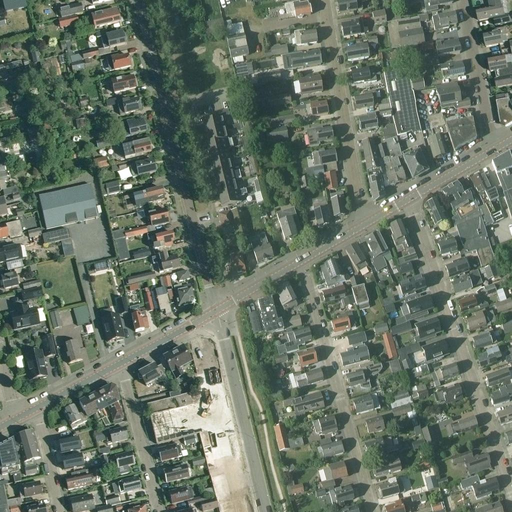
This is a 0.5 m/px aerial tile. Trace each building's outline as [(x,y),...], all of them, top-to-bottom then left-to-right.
[(1,0),(5,13),(26,8),(24,0),(1,0)] [(347,0),(338,2),(340,14),(357,11),(363,10),(362,3),(368,2),(367,0),(347,0)] [(494,0),(488,2),(489,9),(477,11),(479,22),(494,19),(495,26),(510,23),(508,15),(501,17),(499,7),(502,6),(500,0),(494,0)] [(60,9),(61,12),(62,18),(83,13),(81,4),(60,9)] [(304,17),(311,15),(311,14),(312,12),(311,10),(309,8),(308,4),(300,5),(300,4),(293,5),(293,4),(285,5),(287,14),(295,13),(296,18),(298,18),(300,19),(303,18),(304,17)] [(104,27),(119,23),(119,22),(120,20),(119,17),(118,16),(117,15),(116,11),(101,14),(101,15),(96,16),(99,28),(104,27)] [(373,14),(374,22),(375,26),(387,23),(385,12),(373,14)] [(456,25),(454,13),(432,18),(435,32),(449,29),(449,27),(456,25)] [(419,17),(420,18),(388,24),(393,50),(425,43),(422,30),(420,23),(428,22),(427,15),(419,17)] [(76,17),(61,21),(58,21),(60,27),(77,23),(76,17)] [(222,20),(204,24),(207,37),(225,33),(222,20)] [(360,35),(365,35),(362,21),(358,22),(352,23),(352,25),(342,27),(344,39),(360,36),(360,35)] [(494,34),(484,35),(486,48),(502,45),(501,37),(507,36),(506,29),(493,31),(494,34)] [(302,46),(317,43),(315,32),(306,33),(306,32),(294,33),(297,47),(302,46)] [(109,49),(125,45),(124,44),(125,43),(124,39),(123,39),(123,37),(122,37),(121,33),(106,37),(101,38),(104,50),(109,49)] [(232,59),(249,56),(244,34),(227,38),(232,59)] [(369,46),(378,44),(377,38),(368,39),(369,46)] [(462,51),(461,48),(459,47),(459,46),(458,46),(457,42),(436,46),(439,58),(460,54),(460,53),(462,51)] [(74,58),(70,44),(65,45),(69,60),(74,58)] [(275,56),(287,54),(286,46),(270,49),(272,57),(275,56)] [(364,59),(369,58),(367,47),(362,48),(362,46),(356,47),(356,49),(346,50),(348,62),(364,59)] [(97,50),(82,53),(83,60),(98,56),(97,50)] [(36,62),(36,64),(40,63),(37,53),(31,55),(33,62),(36,62)] [(284,72),(298,69),(304,68),(304,69),(321,66),(319,53),(302,56),(302,54),(282,57),(284,72)] [(114,72),(130,68),(130,67),(131,65),(130,62),(128,61),(127,56),(118,58),(118,57),(111,58),(106,60),(109,73),(114,71),(114,72)] [(511,63),(506,64),(505,57),(488,60),(491,72),(496,71),(498,80),(495,80),(497,88),(511,85),(511,63)] [(82,61),(70,64),(72,72),(84,69),(82,61)] [(246,64),(235,66),(237,78),(248,76),(246,64)] [(464,75),(466,74),(465,70),(463,69),(463,68),(462,68),(462,64),(441,68),(440,66),(433,68),(435,75),(442,73),(443,80),(464,76),(464,75)] [(0,82),(8,80),(8,82),(22,79),(20,69),(6,72),(0,73),(0,82)] [(416,104),(414,93),(413,93),(409,69),(384,74),(397,138),(422,132),(416,104)] [(368,70),(352,72),(352,73),(351,74),(351,78),(353,79),(354,84),(364,82),(365,84),(377,82),(375,74),(369,75),(368,70)] [(280,72),(259,76),(261,85),(282,82),(280,72)] [(412,80),(414,92),(426,89),(424,77),(412,80)] [(114,94),(135,89),(135,88),(136,87),(135,84),(133,83),(132,78),(123,80),(123,78),(111,81),(114,94)] [(320,78),(299,82),(301,96),(322,92),(320,78)] [(435,88),(438,99),(442,110),(447,108),(454,108),(455,110),(470,107),(469,99),(462,101),(462,102),(460,102),(458,89),(457,89),(457,84),(435,88)] [(373,107),(378,107),(376,99),(377,99),(376,92),(364,94),(365,97),(355,98),(357,111),(373,108),(373,107)] [(82,106),(92,103),(89,94),(79,96),(82,106)] [(511,123),(511,107),(509,103),(508,95),(505,96),(504,95),(496,96),(497,102),(499,114),(498,114),(501,125),(506,128),(511,123)] [(289,97),(269,100),(271,108),(291,104),(289,97)] [(107,108),(117,105),(120,116),(125,115),(140,112),(140,110),(141,108),(140,106),(138,105),(137,100),(128,102),(128,100),(122,102),(121,98),(106,102),(107,108)] [(380,112),(390,110),(388,100),(385,101),(385,104),(382,105),(382,106),(379,106),(380,112)] [(313,118),(328,115),(328,114),(329,113),(329,109),(327,108),(326,104),(317,105),(317,104),(310,105),(310,106),(306,107),(308,117),(312,117),(313,118)] [(28,108),(29,117),(38,115),(36,106),(28,108)] [(377,129),(382,128),(380,115),(375,115),(368,116),(368,118),(360,120),(361,125),(359,127),(360,129),(362,130),(362,132),(377,129)] [(434,159),(448,155),(442,136),(448,134),(442,115),(428,119),(433,138),(428,140),(434,159)] [(468,144),(476,140),(473,120),(472,115),(457,117),(458,123),(446,125),(454,152),(456,152),(456,151),(461,147),(461,146),(467,142),(468,144)] [(99,125),(116,121),(114,116),(98,120),(99,125)] [(206,133),(226,128),(223,117),(204,122),(206,133)] [(278,120),(280,126),(296,123),(295,117),(278,120)] [(85,128),(84,120),(75,121),(77,130),(85,128)] [(280,126),(278,120),(267,122),(269,130),(280,127),(280,126)] [(122,124),(123,126),(126,138),(130,137),(131,137),(146,133),(146,132),(147,130),(146,127),(144,126),(144,125),(143,125),(142,121),(134,123),(134,121),(127,123),(123,124),(122,124)] [(27,130),(29,140),(46,136),(44,126),(27,130)] [(383,131),(384,138),(396,136),(394,126),(386,128),(386,131),(383,131)] [(226,128),(206,133),(209,143),(226,140),(229,139),(226,128)] [(265,131),(267,143),(288,140),(286,128),(265,131)] [(322,129),(307,132),(310,147),(319,146),(319,144),(333,141),(332,140),(334,139),(333,136),(331,134),(330,129),(322,131),(322,129)] [(383,166),(390,187),(391,186),(392,187),(395,186),(396,185),(406,181),(398,158),(402,157),(398,142),(397,139),(397,137),(396,136),(384,138),(385,142),(384,142),(385,146),(382,147),(377,148),(381,160),(383,166)] [(11,138),(0,140),(0,147),(17,143),(16,139),(11,140),(11,138)] [(98,149),(113,146),(111,139),(96,143),(98,149)] [(209,154),(228,150),(226,140),(209,143),(206,144),(209,154)] [(129,151),(131,158),(151,153),(151,152),(151,151),(151,147),(149,146),(148,141),(133,145),(132,142),(121,144),(122,147),(125,146),(127,152),(129,151)] [(369,179),(382,177),(377,158),(373,141),(362,144),(365,161),(366,161),(368,174),(369,179)] [(410,151),(421,177),(426,174),(426,172),(427,172),(419,153),(417,148),(410,151)] [(71,150),(61,152),(62,158),(73,155),(71,150)] [(211,165),(231,160),(228,150),(209,154),(211,165)] [(416,180),(421,177),(410,151),(403,154),(405,159),(404,159),(414,180),(415,179),(416,180)] [(323,169),(323,167),(336,164),(338,162),(337,158),(335,157),(334,152),(325,154),(325,152),(312,154),(315,168),(313,168),(313,171),(323,169)] [(511,161),(509,154),(492,164),(504,195),(511,219),(511,161)] [(96,170),(108,167),(106,159),(94,162),(96,170)] [(214,175),(233,171),(231,160),(211,165),(214,175)] [(138,178),(155,174),(155,173),(157,171),(155,167),(153,166),(152,161),(135,165),(130,166),(133,179),(138,177),(138,178)] [(216,186),(236,181),(233,171),(214,175),(216,186)] [(335,173),(324,175),(326,192),(338,190),(335,173)] [(484,174),(477,177),(490,204),(499,200),(496,195),(497,194),(495,190),(492,191),(484,174)] [(312,176),(300,178),(302,189),(314,187),(312,176)] [(384,183),(382,177),(369,179),(373,201),(376,202),(385,198),(382,184),(384,183)] [(465,255),(477,251),(490,247),(484,229),(494,224),(490,215),(486,207),(491,204),(490,204),(477,177),(471,180),(479,197),(479,196),(484,207),(480,209),(477,204),(476,205),(472,191),(464,195),(457,183),(450,187),(442,192),(454,213),(455,213),(457,217),(452,220),(453,223),(455,229),(457,228),(465,255)] [(267,180),(259,182),(266,208),(272,207),(268,191),(270,191),(267,180)] [(238,192),(236,181),(216,186),(219,197),(238,192)] [(108,196),(120,193),(117,183),(105,186),(108,196)] [(94,217),(87,185),(35,197),(43,230),(94,217)] [(17,187),(6,189),(2,190),(3,191),(4,197),(18,193),(17,187)] [(144,206),(161,202),(160,197),(163,197),(161,189),(140,194),(144,206)] [(238,192),(219,197),(221,207),(241,203),(238,192)] [(344,199),(343,194),(330,196),(331,201),(334,218),(345,216),(344,208),(345,208),(344,199)] [(435,226),(449,220),(446,215),(443,207),(441,208),(438,201),(427,206),(433,221),(433,220),(435,226)] [(325,226),(329,225),(327,216),(329,216),(327,203),(320,205),(313,207),(314,212),(309,213),(310,221),(315,219),(317,228),(318,228),(320,229),(323,229),(325,226)] [(486,207),(490,215),(495,213),(491,204),(486,207)] [(302,235),(294,209),(277,214),(285,241),(289,240),(292,241),(296,240),(297,237),(302,235)] [(241,210),(232,212),(238,239),(248,237),(245,227),(243,228),(242,220),(244,219),(241,210)] [(152,228),(168,224),(168,222),(169,221),(168,218),(167,217),(165,211),(151,214),(150,211),(143,212),(145,220),(149,218),(152,228)] [(218,215),(219,216),(222,230),(234,227),(230,212),(218,215)] [(10,239),(23,236),(19,222),(0,226),(0,239),(9,238),(10,239)] [(407,237),(402,224),(402,223),(401,223),(400,222),(395,223),(395,226),(394,226),(400,240),(407,237)] [(407,237),(400,240),(394,226),(390,228),(393,236),(391,237),(396,249),(402,247),(404,252),(412,249),(407,237)] [(125,239),(147,234),(146,228),(124,233),(125,239)] [(67,229),(43,235),(45,245),(70,239),(67,229)] [(29,239),(41,236),(40,230),(28,233),(29,239)] [(154,251),(172,247),(171,242),(174,242),(172,233),(155,237),(157,245),(153,246),(154,251)] [(372,238),(383,259),(390,255),(388,252),(389,252),(380,234),(372,238)] [(268,245),(264,235),(249,240),(253,251),(258,264),(273,258),(273,257),(274,255),(273,252),(271,252),(268,245)] [(383,259),(372,238),(365,241),(374,259),(375,259),(376,262),(383,259)] [(61,241),(62,248),(72,246),(70,239),(61,241)] [(130,260),(125,240),(115,242),(120,262),(130,260)] [(438,245),(442,257),(450,255),(450,256),(457,254),(457,253),(460,252),(458,246),(454,247),(452,240),(438,245)] [(356,247),(356,246),(346,252),(355,268),(358,273),(368,268),(365,262),(360,253),(362,252),(358,246),(356,247)] [(15,262),(23,260),(21,256),(17,257),(15,248),(0,251),(0,264),(6,263),(7,264),(15,263),(15,262)] [(490,248),(476,253),(481,269),(495,264),(490,248)] [(134,260),(150,257),(149,251),(133,254),(134,260)] [(159,274),(178,269),(180,267),(179,263),(176,261),(175,257),(167,259),(166,255),(159,257),(152,259),(153,265),(157,264),(159,274)] [(241,255),(229,258),(234,277),(245,274),(241,255)] [(416,255),(396,261),(398,266),(418,260),(416,255)] [(398,267),(398,266),(396,261),(396,259),(388,262),(392,270),(398,267)] [(450,279),(465,274),(462,266),(467,264),(465,259),(452,264),(453,266),(446,268),(450,279)] [(328,289),(333,287),(346,282),(343,276),(344,276),(342,271),(340,271),(336,262),(332,264),(330,263),(330,262),(326,264),(325,266),(325,267),(320,268),(328,289)] [(401,275),(409,273),(413,271),(410,263),(406,264),(399,267),(401,275)] [(484,270),(488,281),(497,278),(494,267),(484,270)] [(187,272),(177,274),(179,282),(189,280),(187,272)] [(129,286),(155,279),(154,273),(127,280),(129,286)] [(4,290),(18,287),(17,284),(20,283),(19,278),(16,278),(15,275),(2,278),(4,290)] [(36,281),(22,285),(24,291),(41,286),(39,277),(35,278),(36,281)] [(165,289),(171,287),(169,277),(162,279),(165,289)] [(357,277),(350,281),(353,291),(352,291),(357,307),(359,307),(360,311),(370,308),(368,304),(363,288),(360,288),(357,277)] [(455,296),(471,291),(469,285),(474,283),(472,277),(467,278),(467,277),(460,280),(461,281),(451,284),(455,296)] [(415,293),(425,289),(421,278),(399,286),(403,297),(405,296),(406,298),(405,298),(405,299),(416,295),(415,295),(415,293)] [(502,291),(501,289),(499,284),(484,289),(487,298),(497,295),(497,293),(502,291)] [(178,308),(192,304),(194,301),(191,288),(182,291),(181,286),(174,288),(175,292),(174,292),(178,308)] [(285,312),(298,306),(295,301),(295,300),(297,299),(294,294),(292,295),(288,287),(281,290),(281,291),(278,293),(281,301),(280,302),(285,312)] [(343,288),(323,293),(326,304),(346,298),(343,288)] [(40,289),(21,293),(23,302),(42,298),(40,289)] [(144,303),(152,301),(150,294),(143,295),(144,303)] [(170,313),(172,313),(168,298),(161,299),(160,294),(154,295),(156,301),(155,301),(159,315),(163,314),(163,315),(164,315),(166,317),(170,316),(170,313)] [(480,310),(488,307),(487,304),(485,303),(481,305),(478,296),(473,296),(472,296),(465,299),(465,301),(458,303),(462,314),(477,309),(477,308),(479,308),(480,310)] [(433,311),(429,299),(407,306),(410,316),(406,317),(408,323),(428,316),(427,313),(433,311)] [(128,313),(125,300),(117,301),(121,315),(128,313)] [(272,300),(258,303),(260,308),(257,309),(257,308),(256,308),(258,315),(249,317),(254,336),(266,333),(267,336),(284,332),(281,321),(278,322),(272,300)] [(511,304),(510,300),(495,305),(498,314),(511,308),(511,304)] [(385,313),(397,309),(395,304),(383,308),(385,313)] [(86,306),(73,310),(77,327),(91,323),(86,306)] [(10,314),(14,331),(39,325),(36,309),(25,311),(25,309),(18,311),(18,313),(10,314)] [(135,333),(143,331),(142,326),(148,325),(144,309),(138,311),(139,314),(131,316),(135,333)] [(53,330),(58,329),(62,328),(58,312),(49,314),(53,330)] [(476,317),(466,321),(467,325),(467,328),(468,330),(470,331),(470,333),(491,325),(486,312),(475,316),(476,317)] [(352,314),(346,315),(337,318),(338,321),(331,323),(334,334),(356,328),(352,314)] [(118,316),(112,317),(102,320),(107,343),(115,341),(116,342),(122,341),(122,339),(124,339),(118,316)] [(285,329),(301,325),(299,319),(289,322),(288,320),(283,321),(285,329)] [(423,325),(416,327),(420,339),(427,337),(427,338),(434,336),(434,334),(440,332),(436,320),(430,322),(430,321),(423,324),(423,325)] [(511,324),(511,320),(501,324),(505,335),(511,332),(511,324)] [(386,325),(374,329),(376,335),(388,332),(386,325)] [(402,333),(399,326),(390,329),(392,337),(402,333)] [(287,335),(290,344),(285,346),(286,351),(297,348),(305,346),(305,343),(311,341),(308,329),(293,333),(294,334),(287,335)] [(477,350),(497,343),(492,331),(487,332),(479,335),(480,337),(473,339),(477,350)] [(42,339),(45,352),(46,357),(55,356),(51,337),(42,339)] [(201,363),(195,365),(198,376),(204,375),(203,372),(216,369),(210,345),(208,345),(207,341),(199,346),(199,347),(197,348),(201,363)] [(62,345),(68,365),(82,361),(77,342),(62,345)] [(422,350),(426,362),(433,359),(434,361),(443,358),(442,356),(448,354),(444,342),(439,344),(439,343),(431,346),(431,347),(422,350)] [(409,347),(397,352),(401,363),(409,360),(407,356),(412,354),(409,347)] [(173,353),(180,368),(190,363),(183,348),(181,349),(179,348),(176,350),(176,352),(173,353)] [(347,354),(340,356),(343,368),(360,363),(356,348),(346,351),(347,354)] [(497,364),(501,362),(497,350),(492,352),(492,351),(486,353),(486,355),(479,357),(480,361),(478,362),(481,369),(497,364)] [(308,366),(317,364),(316,362),(317,362),(316,357),(315,358),(313,351),(298,356),(298,357),(293,359),(295,364),(299,363),(301,368),(304,367),(304,368),(309,367),(308,366)] [(386,353),(388,361),(397,359),(395,351),(386,353)] [(43,362),(41,352),(25,355),(30,380),(39,378),(40,380),(46,378),(46,377),(47,377),(45,369),(47,368),(45,361),(43,362)] [(184,376),(180,368),(173,353),(171,354),(169,354),(166,355),(166,357),(164,358),(172,372),(176,380),(184,376)] [(276,365),(288,362),(286,355),(275,359),(276,365)] [(401,363),(404,372),(412,369),(409,360),(401,363)] [(372,376),(373,377),(374,377),(375,376),(376,376),(378,375),(379,374),(380,373),(380,372),(381,371),(382,370),(382,368),(381,365),(374,367),(373,363),(359,367),(360,371),(355,372),(355,374),(346,377),(349,388),(359,386),(360,388),(361,389),(363,389),(364,390),(365,390),(367,390),(368,390),(369,390),(371,389),(369,383),(370,383),(368,377),(372,376)] [(165,388),(171,385),(165,375),(160,378),(153,365),(138,373),(139,374),(137,375),(139,381),(142,380),(146,387),(150,384),(150,386),(162,383),(165,388)] [(438,383),(443,381),(458,376),(455,365),(439,371),(440,371),(435,372),(438,383)] [(414,371),(415,374),(413,375),(414,379),(430,374),(427,366),(414,371)] [(490,388),(510,381),(505,368),(500,370),(492,372),(493,374),(486,377),(490,388)] [(309,386),(323,382),(320,371),(300,377),(302,381),(297,383),(299,389),(308,386),(309,386)] [(277,389),(274,381),(264,384),(267,392),(277,389)] [(408,389),(410,395),(426,390),(424,384),(415,387),(415,386),(410,388),(411,388),(408,389)] [(511,386),(502,390),(499,391),(499,392),(492,395),(494,399),(492,400),(494,407),(510,402),(508,398),(511,396),(511,386)] [(111,387),(100,393),(108,407),(112,415),(113,421),(122,419),(121,411),(116,403),(118,402),(115,388),(111,387)] [(437,403),(445,401),(446,405),(462,399),(460,395),(463,394),(460,388),(458,388),(457,387),(442,392),(442,393),(434,396),(437,403)] [(392,410),(394,409),(411,404),(407,390),(393,394),(395,402),(390,404),(392,410)] [(269,401),(282,397),(280,391),(267,394),(269,401)] [(419,400),(429,397),(427,391),(417,395),(419,400)] [(90,398),(101,420),(105,418),(103,413),(101,414),(100,412),(108,407),(100,393),(90,398)] [(204,393),(193,396),(194,402),(199,401),(202,413),(225,407),(224,401),(223,402),(221,395),(205,399),(204,393)] [(304,415),(324,409),(320,394),(300,399),(300,401),(294,402),(293,397),(282,400),(285,409),(293,406),(297,421),(305,418),(304,415)] [(364,401),(354,403),(357,416),(373,411),(380,409),(376,395),(369,397),(363,399),(364,401)] [(84,413),(87,418),(95,414),(96,416),(94,417),(97,422),(101,420),(90,398),(79,403),(84,413)] [(158,412),(150,414),(151,419),(150,419),(151,425),(171,420),(170,414),(169,415),(168,411),(174,410),(172,400),(156,404),(158,412)] [(87,418),(84,413),(79,415),(74,407),(63,412),(70,426),(72,430),(77,428),(76,427),(88,421),(87,418)] [(205,425),(200,426),(201,432),(213,429),(211,423),(227,419),(226,413),(225,407),(202,413),(205,425)] [(394,418),(412,413),(410,407),(392,412),(394,418)] [(501,427),(511,422),(511,409),(511,408),(506,410),(507,412),(497,415),(501,427)] [(323,436),(337,432),(336,429),(337,429),(333,417),(319,421),(319,422),(313,423),(316,434),(322,433),(323,436)] [(462,434),(477,429),(473,418),(458,423),(458,424),(453,425),(454,426),(446,429),(449,438),(457,435),(457,436),(462,434)] [(369,435),(384,431),(382,425),(386,424),(384,419),(381,420),(380,419),(366,424),(369,435)] [(171,420),(151,425),(153,431),(153,430),(155,435),(163,433),(165,442),(181,438),(179,428),(173,429),(172,426),(173,426),(171,420)] [(284,425),(273,428),(279,452),(290,449),(284,425)] [(422,430),(426,447),(437,443),(432,427),(422,430)] [(109,433),(104,434),(107,445),(112,444),(127,440),(124,428),(109,432),(109,433)] [(16,436),(17,438),(19,444),(25,469),(19,470),(21,482),(29,480),(28,476),(37,474),(34,461),(40,459),(33,432),(16,436)] [(223,433),(207,437),(210,448),(216,446),(219,457),(238,452),(237,446),(236,447),(234,440),(225,442),(223,433)] [(196,444),(194,437),(183,439),(185,446),(196,444)] [(59,443),(61,454),(80,451),(77,439),(59,443)] [(391,439),(387,440),(382,441),(381,439),(375,441),(376,443),(366,446),(369,458),(385,454),(391,453),(398,451),(397,446),(393,447),(391,439)] [(319,442),(324,460),(343,454),(340,443),(332,445),(330,440),(319,442)] [(412,444),(414,450),(426,447),(424,440),(412,444)] [(5,445),(10,474),(10,476),(13,476),(14,483),(21,482),(19,470),(16,460),(17,460),(12,441),(5,445)] [(10,474),(5,445),(0,447),(0,469),(0,470),(1,470),(2,476),(10,474)] [(161,462),(182,457),(179,446),(174,447),(174,446),(158,450),(161,462)] [(106,456),(109,455),(108,448),(98,451),(100,457),(106,456)] [(221,468),(215,469),(218,479),(233,475),(231,467),(240,465),(239,458),(238,452),(219,457),(221,468)] [(118,469),(133,465),(130,453),(115,457),(110,459),(113,470),(118,469)] [(470,476),(490,469),(489,465),(490,465),(487,455),(478,458),(478,457),(472,459),(470,453),(452,459),(454,466),(465,462),(470,476)] [(81,456),(62,459),(64,471),(83,467),(81,456)] [(106,456),(100,457),(102,467),(108,465),(106,456)] [(194,467),(205,464),(204,458),(192,461),(194,467)] [(398,460),(393,461),(389,462),(388,460),(382,462),(383,464),(373,467),(374,472),(373,474),(374,477),(376,477),(376,479),(397,473),(401,472),(398,460)] [(420,471),(432,467),(430,461),(418,465),(420,471)] [(333,481),(347,478),(343,465),(330,468),(330,470),(328,470),(329,474),(331,474),(333,481)] [(183,479),(188,478),(185,467),(180,468),(164,472),(167,484),(183,480),(183,479)] [(71,475),(72,479),(66,480),(68,491),(86,487),(86,486),(92,485),(89,475),(86,476),(86,472),(71,475)] [(233,475),(218,479),(220,489),(226,487),(229,498),(248,493),(247,488),(246,488),(244,481),(235,484),(233,475)] [(472,488),(477,501),(492,496),(491,493),(499,490),(495,479),(480,484),(478,476),(460,482),(463,491),(472,488)] [(429,491),(438,489),(435,477),(426,480),(429,491)] [(124,494),(140,490),(139,488),(140,488),(139,484),(138,484),(137,478),(121,482),(117,483),(120,495),(124,494)] [(399,495),(405,493),(401,480),(395,481),(389,483),(389,485),(379,488),(381,494),(379,494),(381,499),(382,498),(383,500),(399,495)] [(18,488),(20,499),(25,498),(41,495),(38,483),(18,488)] [(292,496),(304,493),(302,486),(291,489),(292,496)] [(326,495),(329,493),(334,492),(333,487),(324,490),(314,493),(316,499),(317,498),(318,499),(326,496),(326,495)] [(188,506),(200,503),(206,501),(205,497),(193,500),(190,488),(185,489),(169,493),(172,505),(187,501),(188,506)] [(329,493),(330,496),(333,506),(353,500),(353,498),(353,497),(353,494),(351,493),(350,488),(343,490),(343,489),(334,492),(329,493)] [(231,509),(225,510),(225,511),(242,511),(241,508),(250,506),(249,499),(248,493),(229,498),(231,509)] [(413,504),(420,501),(419,495),(411,497),(413,504)] [(91,496),(70,500),(72,507),(71,509),(71,511),(83,511),(94,510),(91,496)] [(20,499),(8,501),(10,507),(21,505),(20,499)] [(215,499),(206,501),(200,503),(202,511),(205,511),(218,509),(215,499)] [(409,511),(409,508),(408,509),(406,503),(401,504),(401,502),(394,504),(395,506),(385,509),(386,511),(409,511)]
